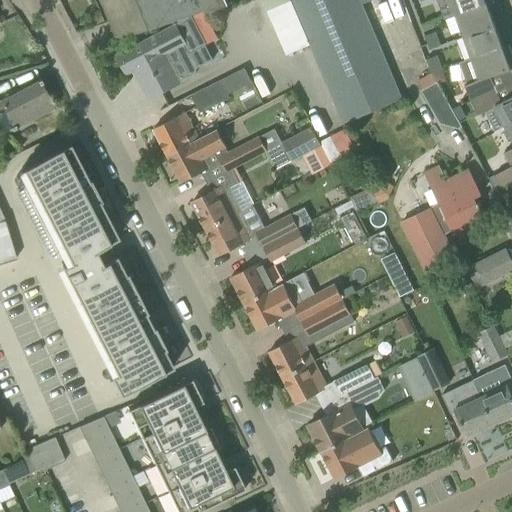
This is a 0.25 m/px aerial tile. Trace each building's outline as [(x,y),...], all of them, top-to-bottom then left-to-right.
[(102,0),(119,39),(173,22),(191,16),(203,11),(205,10),(206,11),(228,4),(226,0),(102,0)] [(377,0),(290,0),(343,123),(402,97),(366,13),(380,7),(377,0)] [(450,0),(456,15),(493,2),(492,0),(450,0)] [(456,15),(464,37),(495,25),(494,21),(499,19),(493,2),(456,15)] [(203,11),(191,16),(206,43),(217,37),(203,11)] [(174,26),(118,56),(127,73),(133,70),(148,98),(161,92),(179,83),(178,81),(193,74),(195,68),(212,59),(205,45),(206,44),(206,43),(191,16),(173,22),(174,26)] [(464,37),(472,58),(509,45),(503,28),(497,30),(495,25),(464,37)] [(425,35),(430,49),(440,45),(435,32),(425,35)] [(511,69),(509,64),(511,62),(511,53),(509,45),(472,58),(461,62),(461,61),(460,62),(468,84),(465,86),(471,100),(496,89),(490,76),(511,69)] [(426,59),(431,73),(441,69),(436,55),(426,59)] [(0,112),(5,112),(12,125),(11,126),(12,130),(17,127),(52,108),(40,83),(41,83),(39,80),(0,100),(0,112)] [(221,80),(192,95),(201,111),(230,97),(221,80)] [(458,129),(461,127),(437,83),(421,91),(439,124),(458,129)] [(495,107),(506,127),(511,123),(511,96),(502,102),(496,89),(471,100),(478,115),(495,107)] [(153,129),(167,155),(191,143),(185,131),(192,127),(184,112),(153,129)] [(511,123),(506,127),(511,138),(511,148),(504,153),(511,166),(494,175),(500,187),(511,180),(511,123)] [(312,127),(266,150),(275,168),(321,145),(312,127)] [(212,165),(207,156),(226,147),(217,130),(191,143),(167,155),(181,181),(199,172),(212,165)] [(258,137),(220,157),(227,171),(265,151),(258,137)] [(22,169),(32,189),(41,207),(50,225),(60,243),(69,261),(69,262),(61,266),(67,280),(77,299),(87,318),(96,337),(105,355),(114,372),(109,374),(119,394),(172,367),(163,349),(164,349),(163,347),(154,329),(153,327),(152,328),(144,313),(145,312),(135,293),(125,273),(124,274),(115,256),(108,259),(101,246),(105,244),(117,238),(107,219),(98,202),(100,201),(89,180),(88,181),(79,164),(69,145),(22,169)] [(330,165),(323,150),(311,157),(318,171),(330,165)] [(430,209),(402,223),(417,252),(426,270),(453,256),(443,235),(452,231),(454,234),(483,219),(474,201),(473,202),(471,198),(480,194),(469,170),(446,182),(438,166),(425,172),(442,206),(440,207),(431,211),(430,209)] [(192,203),(206,229),(230,217),(223,205),(231,201),(223,187),(210,193),(192,203)] [(511,195),(509,190),(501,194),(508,207),(511,205),(511,195)] [(304,208),(292,214),(299,228),(311,222),(304,208)] [(0,210),(0,263),(16,258),(5,221),(0,210)] [(255,230),(264,246),(299,228),(292,214),(291,213),(255,230)] [(230,217),(206,229),(219,255),(237,246),(250,240),(243,225),(236,229),(230,217)] [(299,228),(264,246),(271,261),(306,243),(299,228)] [(511,262),(505,249),(467,267),(477,289),(511,271),(511,262)] [(394,253),(380,259),(399,296),(413,289),(394,253)] [(231,277),(244,303),(275,287),(261,261),(231,277)] [(284,303),(298,296),(289,280),(275,287),(244,303),(258,330),(289,314),(284,303)] [(301,321),(343,299),(340,293),(335,284),(294,306),(301,321)] [(350,288),(340,293),(343,299),(350,295),(354,294),(350,288)] [(350,295),(343,299),(349,310),(356,306),(350,295)] [(349,310),(343,299),(301,321),(308,333),(331,321),(336,331),(354,321),(349,310)] [(407,316),(395,322),(403,337),(414,332),(407,316)] [(508,354),(494,324),(478,332),(492,362),(508,354)] [(269,351),(283,377),(314,362),(300,335),(287,342),(269,351)] [(451,382),(434,347),(417,356),(433,390),(451,382)] [(367,363),(333,381),(340,395),(375,378),(381,374),(375,361),(368,365),(367,363)] [(314,362),(283,377),(296,404),(327,388),(314,362)] [(511,379),(505,364),(473,379),(481,397),(493,424),(494,423),(511,414),(511,395),(511,393),(507,385),(511,382),(511,379)] [(344,406),(307,425),(321,452),(345,439),(364,429),(353,407),(377,395),(381,389),(375,378),(340,395),(339,396),(344,406)] [(127,410),(176,511),(196,511),(244,489),(232,466),(227,469),(223,461),(220,462),(212,446),(210,447),(202,431),(204,430),(196,414),(199,413),(196,405),(202,402),(190,379),(127,410)] [(473,379),(442,394),(450,411),(455,409),(459,418),(468,436),(493,424),(481,397),(473,379)] [(414,402),(435,447),(453,439),(432,394),(414,402)] [(77,427),(83,438),(107,427),(102,416),(77,427)] [(83,438),(88,449),(112,438),(107,427),(83,438)] [(345,439),(321,452),(335,478),(370,460),(375,470),(393,461),(385,446),(380,449),(368,427),(364,429),(345,439)] [(24,449),(30,461),(58,448),(53,437),(24,449)] [(88,449),(93,460),(118,449),(112,438),(88,449)] [(30,461),(34,470),(44,466),(45,468),(63,461),(58,448),(30,461)] [(93,460),(99,471),(123,461),(118,449),(93,460)] [(9,467),(1,470),(8,484),(34,472),(27,458),(9,467)] [(99,471),(104,482),(129,472),(123,461),(99,471)] [(1,470),(0,470),(0,488),(8,485),(8,484),(1,470)] [(104,482),(110,493),(134,483),(129,472),(104,482)] [(110,493),(115,504),(139,494),(134,483),(110,493)] [(115,504),(118,511),(128,511),(145,505),(139,494),(115,504)]
